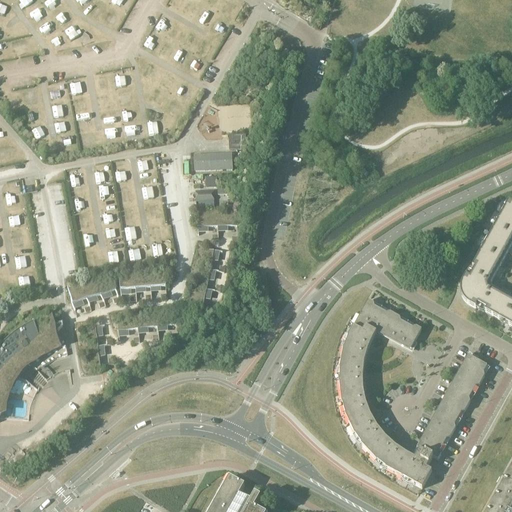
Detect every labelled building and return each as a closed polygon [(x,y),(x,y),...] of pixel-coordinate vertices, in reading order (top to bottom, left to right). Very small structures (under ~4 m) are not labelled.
[(194,156),(195,172),(232,171),(231,155),(194,156)] [(207,178),(207,188),(217,187),(216,178),(207,178)] [(214,191),(200,192),(195,192),(195,202),(214,202),(214,191)] [(508,254),(511,256),(511,204),(508,208),(506,207),(470,272),(467,277),(466,276),(463,282),(462,283),(461,285),(461,286),(461,288),(460,289),(460,291),(461,293),(461,294),(461,296),(462,298),(463,299),(464,300),(465,302),(465,303),(467,304),(468,305),(469,306),(476,309),(476,308),(485,312),(511,327),(511,299),(509,298),(511,293),(502,288),(500,293),(497,291),(496,293),(491,290),(491,291),(488,290),(487,285),(488,283),(489,284),(492,279),(494,280),(495,277),(500,280),(505,271),(500,268),(508,254)] [(200,219),(200,226),(201,226),(200,230),(208,230),(208,226),(219,226),(220,226),(220,211),(200,211),(200,219)] [(228,226),(239,226),(240,226),(240,224),(240,211),(220,211),(220,226),(220,230),(228,230),(228,226)] [(195,268),(210,271),(212,260),(216,260),(218,253),(214,252),(214,251),(207,250),(199,248),(195,268)] [(158,286),(165,286),(165,285),(166,285),(164,270),(164,266),(149,268),(151,287),(151,291),(159,291),(158,286)] [(136,293),(144,292),(143,288),(150,287),(151,287),(149,268),(134,269),(136,288),(136,293)] [(214,272),(210,271),(195,268),(191,287),(206,290),(208,279),(213,280),(214,272)] [(118,271),(119,278),(120,289),(120,290),(121,290),(121,294),(129,293),(128,289),(135,288),(136,288),(134,269),(118,271)] [(101,294),(102,298),(110,296),(109,292),(115,290),(115,289),(116,289),(112,278),(110,271),(95,276),(101,294)] [(100,294),(101,294),(95,276),(81,280),(87,299),(88,303),(96,300),(94,296),(100,294)] [(72,303),(74,307),(81,305),(80,301),(86,299),(87,299),(81,280),(66,285),(66,286),(71,302),(72,303)] [(209,299),(210,291),(206,290),(191,287),(187,307),(200,309),(202,310),(202,309),(205,298),(209,299)] [(484,374),(487,367),(471,358),(413,462),(405,458),(394,450),(383,441),(375,430),(368,418),(363,405),(360,392),(360,378),(361,364),(365,351),(371,338),(375,330),(411,350),(421,331),(416,328),(413,329),(401,322),(400,319),(390,313),(386,314),(375,308),(373,304),(368,301),(348,338),(344,349),(340,371),(339,383),(342,405),(345,416),(355,437),(361,446),(376,463),(385,470),(422,490),(432,473),(426,470),(433,458),(438,461),(441,456),(440,452),(447,440),(450,439),(455,430),(454,426),(461,414),(465,413),(470,403),(469,400),(476,387),(479,387),(485,377),(484,374)] [(176,325),(177,324),(177,323),(175,310),(156,312),(157,327),(158,331),(166,330),(165,326),(176,325)] [(157,327),(156,312),(136,314),(138,329),(139,334),(146,333),(146,328),(157,327)] [(119,336),(127,335),(126,331),(137,329),(138,329),(136,314),(116,317),(117,325),(118,332),(119,336)] [(33,322),(32,321),(32,322),(24,326),(16,332),(8,337),(1,344),(0,345),(0,414),(1,414),(2,407),(3,400),(5,394),(8,387),(11,382),(14,376),(19,370),(23,366),(28,361),(36,371),(39,369),(40,368),(43,366),(46,364),(48,363),(51,362),(53,361),(56,359),(59,359),(61,358),(64,357),(67,356),(62,327),(61,324),(53,325),(51,316),(41,319),(33,322)] [(95,327),(88,328),(80,329),(83,349),(97,348),(97,347),(96,336),(100,336),(99,328),(95,328),(95,327)] [(100,367),(98,356),(103,355),(102,347),(97,348),(83,349),(85,369),(98,368),(100,367)] [(20,451),(9,462),(13,467),(25,455),(20,451)] [(511,465),(486,511),(510,511),(511,508),(511,465)] [(231,511),(245,488),(231,480),(227,487),(226,486),(218,501),(219,501),(212,511),(231,511)]
